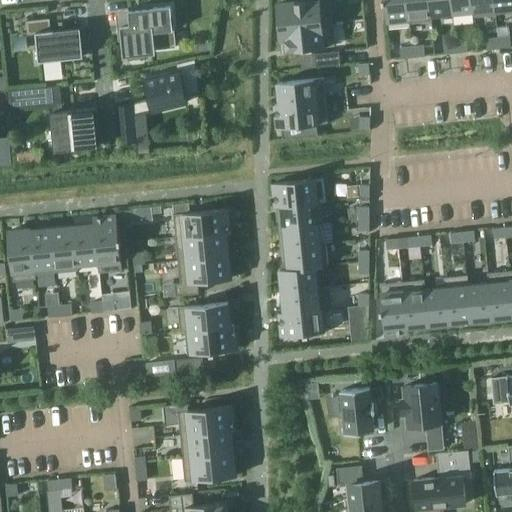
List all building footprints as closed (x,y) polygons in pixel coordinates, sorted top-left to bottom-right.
[(315,0),(276,4),(279,28),(333,22),(330,0),(315,0)] [(387,20),(408,18),(410,18),(407,0),(383,0),(383,3),(385,2),(387,20)] [(407,0),(410,18),(408,18),(409,23),(432,21),(432,16),(431,16),(429,0),(407,0)] [(432,16),(452,14),(451,0),(429,0),(431,16),(432,16)] [(451,0),(452,14),(473,12),(474,12),(472,0),(451,0)] [(497,14),(495,0),(472,0),(474,12),(473,12),(473,16),(497,14)] [(511,0),(495,0),(497,14),(511,12),(511,0)] [(121,26),(124,56),(155,53),(155,49),(176,47),(176,45),(174,45),(173,30),(171,6),(129,10),(131,25),(121,26)] [(39,61),(83,57),(80,28),(51,31),(49,19),(26,21),(27,35),(36,34),(39,61)] [(335,46),(333,22),(279,28),(280,40),(284,40),(285,51),(335,46)] [(498,37),(499,47),(511,46),(510,36),(498,37)] [(486,39),(487,49),(499,47),(498,37),(486,39)] [(467,41),(455,42),(456,52),(468,51),(467,41)] [(444,53),(456,52),(455,42),(443,43),(444,53)] [(412,46),(413,56),(425,55),(424,45),(412,46)] [(400,47),(401,57),(413,56),(412,46),(400,47)] [(341,64),(339,50),(316,53),(317,67),(341,64)] [(134,102),(115,106),(119,143),(121,143),(137,141),(134,114),(187,101),(187,102),(188,101),(187,95),(200,92),(195,59),(176,64),(178,71),(145,79),(150,98),(134,102)] [(369,62),(359,63),(360,75),(370,74),(369,62)] [(324,78),(278,82),(281,104),(281,105),(326,100),(324,78)] [(95,109),(97,109),(97,107),(61,111),(60,105),(58,86),(10,90),(12,110),(54,105),(55,112),(50,112),(50,114),(54,113),(58,148),(54,149),(54,150),(101,145),(100,144),(98,144),(95,109)] [(281,104),(276,104),(276,105),(278,128),(282,127),(283,138),(283,139),(318,135),(317,124),(328,123),(326,100),(281,105),(281,104)] [(370,117),(360,117),(360,128),(370,129),(370,117)] [(322,200),(322,201),(326,201),(324,177),(274,182),(276,206),(281,206),(281,205),(322,200)] [(370,185),(360,184),(360,196),(370,196),(370,185)] [(319,222),(319,223),(324,223),(324,222),(322,201),(322,200),(281,205),(281,206),(283,226),(319,222)] [(360,218),(369,218),(369,206),(360,206),(360,218)] [(173,214),(176,237),(226,232),(226,233),(230,233),(227,208),(173,214)] [(124,222),(134,221),(132,209),(122,210),(124,222)] [(94,218),(94,222),(95,222),(99,263),(98,263),(99,273),(123,270),(120,243),(122,242),(121,238),(119,238),(117,215),(94,218)] [(369,230),(369,218),(360,218),(359,230),(369,230)] [(79,265),(98,263),(99,263),(95,222),(94,222),(73,225),(78,265),(79,265)] [(283,226),(285,248),(321,244),(321,243),(319,223),(319,222),(283,226)] [(52,227),(57,272),(79,270),(79,265),(78,265),(73,225),(52,227)] [(36,274),(57,272),(52,227),(30,229),(35,274),(36,274)] [(506,237),(505,227),(493,228),(494,238),(506,237)] [(37,279),(36,274),(35,274),(30,229),(8,231),(13,281),(37,279)] [(474,230),(462,231),(463,241),(475,240),(474,230)] [(451,242),(463,241),(462,231),(450,232),(451,242)] [(178,260),(228,255),(226,233),(226,232),(176,237),(178,260)] [(431,235),(419,236),(420,246),(432,244),(431,235)] [(420,246),(419,236),(408,237),(409,247),(420,246)] [(398,238),(386,239),(387,249),(399,248),(398,238)] [(321,244),(285,248),(287,268),(288,269),(317,266),(317,267),(328,266),(326,242),(321,243),(321,244)] [(369,250),(359,250),(359,262),(369,262),(369,250)] [(135,264),(145,263),(144,251),(134,253),(135,264)] [(174,283),(176,296),(200,293),(198,282),(231,279),(228,255),(178,260),(180,282),(174,283)] [(369,274),(369,262),(359,262),(359,274),(369,274)] [(283,291),(319,288),(317,267),(317,266),(288,269),(287,268),(281,269),(283,291)] [(511,291),(510,270),(487,272),(488,282),(489,282),(493,318),(511,315),(511,291)] [(446,286),(450,322),(471,320),(468,284),(469,284),(468,274),(444,277),(445,286),(446,286)] [(408,326),(428,324),(425,288),(426,288),(425,279),(402,281),(407,326),(408,326)] [(408,331),(408,326),(407,326),(402,281),(380,283),(382,309),(381,309),(381,313),(383,313),(385,333),(408,331)] [(468,284),(471,320),(493,318),(489,282),(488,282),(469,284),(468,284)] [(445,286),(426,288),(425,288),(428,324),(450,322),(446,286),(445,286)] [(319,288),(283,291),(285,312),(285,313),(321,309),(321,308),(319,288)] [(359,305),(369,305),(369,293),(359,293),(359,305)] [(115,299),(103,301),(104,310),(116,309),(115,299)] [(92,312),(104,310),(103,301),(91,302),(92,312)] [(180,332),(185,331),(185,330),(230,325),(230,324),(228,302),(178,307),(180,332)] [(60,305),(61,315),(73,314),(72,304),(60,305)] [(60,305),(48,306),(49,316),(61,315),(60,305)] [(369,305),(359,305),(359,317),(369,317),(369,305)] [(326,307),(321,308),(321,309),(285,313),(285,312),(280,312),(283,336),(296,334),(296,336),(300,336),(299,334),(306,333),(306,335),(309,335),(309,333),(328,331),(326,307)] [(24,319),(22,309),(11,310),(12,320),(24,319)] [(141,323),(142,335),(152,334),(151,322),(141,323)] [(185,330),(185,331),(188,354),(211,351),(211,353),(215,353),(215,351),(236,349),(234,324),(230,324),(230,325),(185,330)] [(35,339),(34,326),(26,327),(27,340),(35,339)] [(174,359),(176,373),(205,370),(203,356),(174,359)] [(388,375),(389,384),(400,383),(399,374),(388,375)] [(511,374),(508,375),(508,374),(507,374),(507,375),(491,377),(494,403),(510,401),(510,403),(511,403),(511,401),(511,374)] [(430,449),(443,448),(441,422),(442,422),(440,403),(444,403),(443,386),(438,387),(437,382),(405,385),(406,398),(402,398),(403,413),(407,413),(409,425),(427,424),(430,449)] [(372,399),(384,397),(383,386),(371,387),(371,386),(342,389),(346,432),(376,429),(374,414),(376,413),(374,402),(373,402),(372,399)] [(231,429),(231,430),(234,430),(232,405),(178,411),(181,434),(231,429)] [(130,407),(131,419),(141,418),(140,406),(130,407)] [(181,434),(183,457),(233,452),(231,430),(231,429),(181,434)] [(476,439),(463,440),(464,450),(469,449),(477,449),(476,439)] [(511,444),(508,445),(511,467),(495,469),(497,493),(511,491),(511,444)] [(439,477),(414,479),(417,508),(466,503),(463,476),(471,476),(470,461),(469,451),(469,449),(464,450),(444,452),(436,452),(439,477)] [(479,450),(469,451),(470,461),(481,460),(479,450)] [(233,452),(183,457),(185,481),(235,476),(233,452)] [(501,453),(502,461),(510,460),(509,452),(501,453)] [(136,469),(146,468),(145,456),(135,457),(136,469)] [(339,486),(349,485),(351,499),(345,499),(346,511),(381,511),(381,510),(383,510),(381,495),(380,496),(378,481),(364,482),(362,465),(337,467),(339,486)] [(136,469),(137,481),(147,480),(146,468),(136,469)] [(60,479),(61,489),(72,487),(71,477),(60,479)] [(61,489),(60,479),(48,480),(49,490),(61,489)] [(8,496),(18,495),(17,483),(7,484),(8,496)] [(177,508),(177,511),(227,511),(226,502),(194,505),(193,492),(169,495),(171,509),(177,508)]
